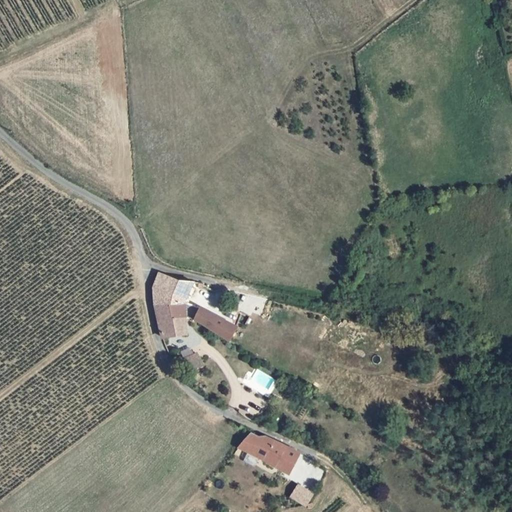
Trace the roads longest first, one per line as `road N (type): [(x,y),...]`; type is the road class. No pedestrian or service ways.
road 1 (unclassified): [(185,387),(156,341),(130,228),(0,130)]
road 2 (track): [(371,511),(328,461),(221,415),(185,387)]
road 3 (track): [(146,285),(0,397)]
